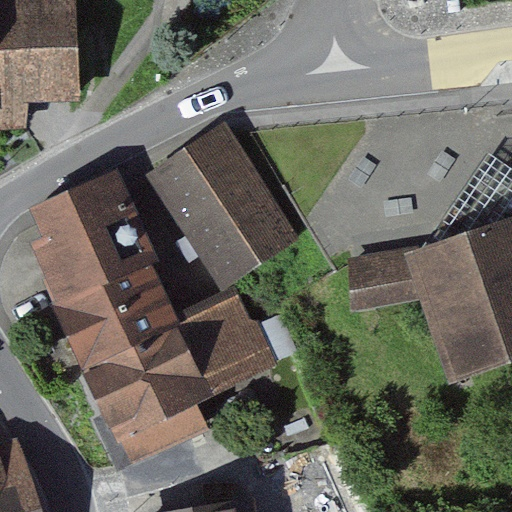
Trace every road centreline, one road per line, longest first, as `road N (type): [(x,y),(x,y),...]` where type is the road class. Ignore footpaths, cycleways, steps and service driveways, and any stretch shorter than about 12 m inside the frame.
road 1 (residential): [(333,72),(223,93),(77,164),(0,215)]
road 2 (residential): [(511,52),(333,72)]
road 3 (residential): [(0,374),(68,487),(73,511)]
